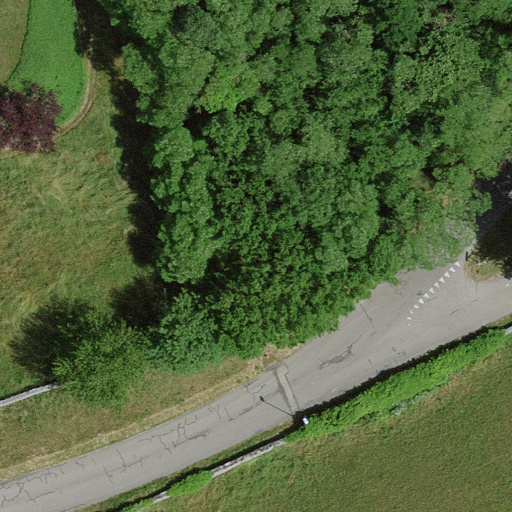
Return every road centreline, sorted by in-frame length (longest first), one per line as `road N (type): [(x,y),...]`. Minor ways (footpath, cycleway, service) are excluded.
road 1 (residential): [(0,510),(174,452),(327,377)]
road 2 (residential): [(327,377),(511,176)]
road 3 (residential): [(327,377),(511,297)]
